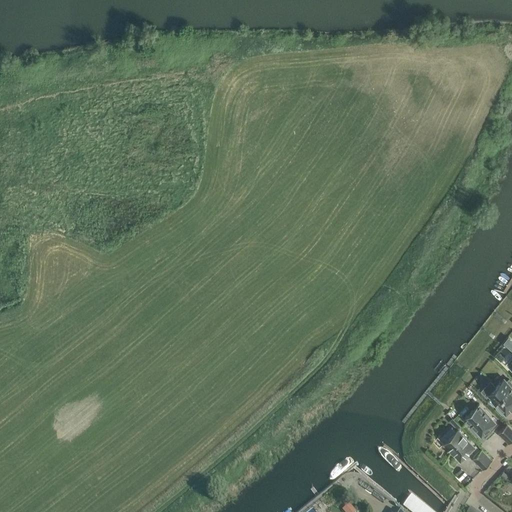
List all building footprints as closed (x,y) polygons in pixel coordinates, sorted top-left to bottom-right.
[(504,378),(497,385),(511,400),(511,381),(509,379),(507,381),(504,378)] [(491,380),(482,389),(488,394),(489,393),(492,396),(490,398),(503,410),(504,409),(507,411),(511,406),(511,405),(511,400),(497,385),(491,380)] [(465,417),(482,435),(496,420),(479,403),(465,417)] [(453,417),(449,420),(458,429),(458,428),(461,425),(453,417)] [(499,431),(510,442),(511,439),(511,427),(507,423),(499,431)] [(444,442),(461,460),(476,445),(458,428),(458,429),(444,442)] [(473,457),(484,468),(492,459),(482,449),(473,457)]
